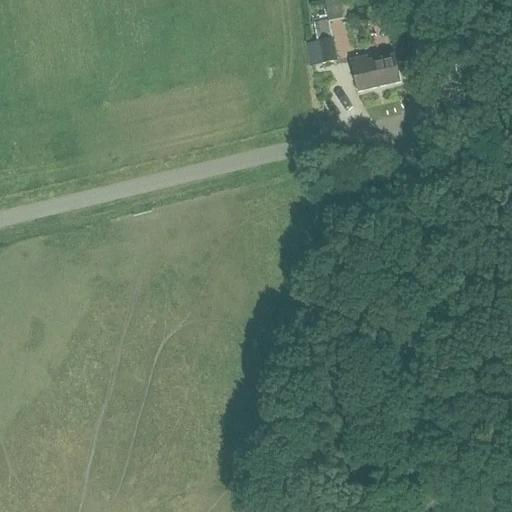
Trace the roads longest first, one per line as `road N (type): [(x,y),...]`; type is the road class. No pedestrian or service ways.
road 1 (unclassified): [(0,221),(417,126)]
road 2 (unclassified): [(407,511),(417,126)]
road 3 (unclassified): [(417,126),(423,0)]
